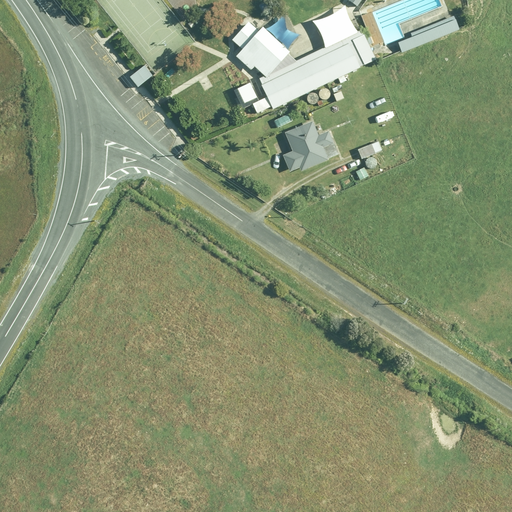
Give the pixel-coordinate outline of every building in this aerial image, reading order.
[(346,0),(346,1),(355,8),(361,0),(346,0)] [(236,45),(229,52),(260,80),(286,50),(246,14),(226,37),(236,45)] [(447,19),(394,43),(399,54),(452,31),(447,19)] [(257,82),(270,109),(374,61),(362,33),(257,82)] [(283,134),(291,152),(281,157),(288,173),(297,168),(298,172),(336,154),(326,132),(316,137),(309,122),(283,134)] [(380,150),(376,142),(356,152),(360,160),(373,154),(380,150)]
